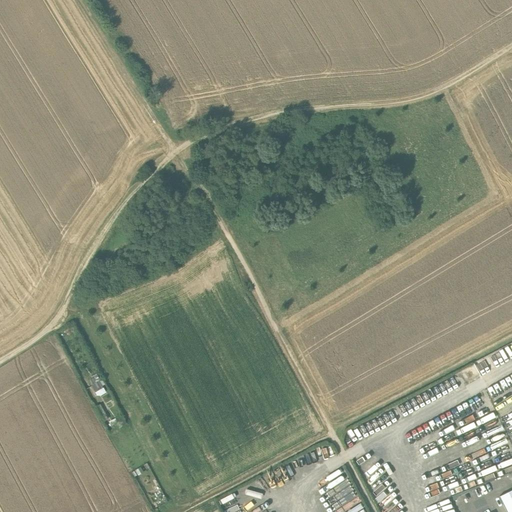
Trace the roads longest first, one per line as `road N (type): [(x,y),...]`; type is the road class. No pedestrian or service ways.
road 1 (track): [(511,41),(429,92),(223,129),(173,153),(96,240),(54,326),(0,364)]
road 2 (track): [(378,511),(79,0)]
road 3 (track): [(511,340),(166,511)]
